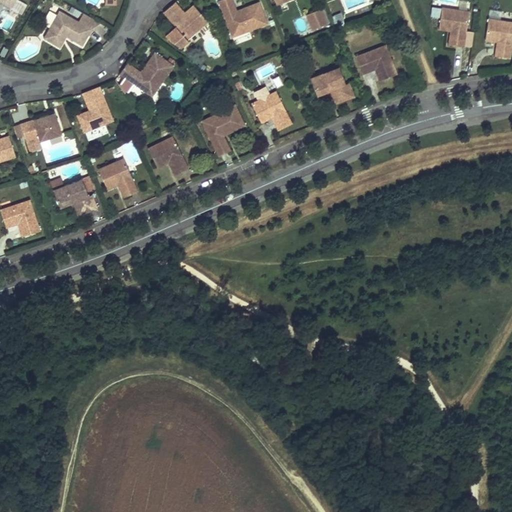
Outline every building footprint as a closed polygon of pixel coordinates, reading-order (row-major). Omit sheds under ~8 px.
[(17,0),(0,0),(0,3),(1,1),(13,8),(17,0)] [(230,0),(223,0),(217,2),(230,36),(239,33),(240,36),(266,26),(258,4),(241,11),(242,14),(236,16),(235,13),(230,0)] [(1,1),(0,3),(0,6),(10,13),(13,8),(1,1)] [(175,29),(164,37),(169,43),(178,50),(179,51),(187,44),(185,43),(206,25),(192,7),(182,15),(174,5),(163,14),(175,29)] [(466,13),(438,8),(435,32),(447,34),(444,47),(460,50),(466,13)] [(318,12),(308,16),(314,31),(324,27),(318,12)] [(77,23),(58,13),(42,40),(55,48),(60,37),(65,39),(80,49),(91,31),(99,26),(81,16),(77,23)] [(308,16),(304,17),(310,33),(314,31),(308,16)] [(511,25),(511,24),(485,20),(481,43),(493,45),(491,58),(508,60),(511,25)] [(60,37),(55,48),(59,50),(65,39),(60,37)] [(385,48),(355,59),(361,77),(374,72),(378,83),(396,76),(385,48)] [(126,65),(119,76),(146,96),(152,88),(155,90),(171,68),(153,55),(142,69),(145,71),(141,77),(138,74),(126,65)] [(338,69),(309,80),(316,99),(328,94),(333,107),(354,99),(349,86),(345,88),(338,69)] [(272,79),(276,88),(283,84),(278,75),(272,79)] [(152,88),(146,96),(150,98),(155,90),(152,88)] [(77,124),(83,136),(112,124),(98,91),(82,98),(88,115),(90,118),(77,124)] [(275,93),(250,106),(260,126),(270,121),(276,132),(290,126),(275,93)] [(244,127),(233,107),(207,119),(209,123),(201,127),(216,159),(229,153),(222,139),(220,135),(226,132),(228,136),(244,127)] [(75,119),(77,124),(90,118),(88,115),(75,119)] [(45,117),(18,126),(24,144),(36,140),(44,137),(45,140),(58,136),(53,121),(47,122),(45,117)] [(0,164),(14,160),(6,139),(0,140),(0,164)] [(170,139),(146,151),(156,171),(166,166),(172,177),(186,170),(170,139)] [(120,161),(96,172),(105,192),(115,187),(121,200),(135,194),(120,161)] [(79,182),(51,192),(58,210),(70,205),(75,219),(96,212),(91,197),(85,199),(79,182)] [(26,203),(0,211),(0,221),(3,230),(14,227),(18,239),(36,233),(26,203)]
